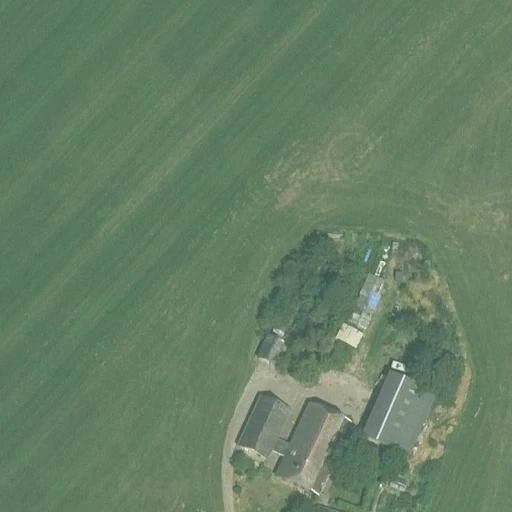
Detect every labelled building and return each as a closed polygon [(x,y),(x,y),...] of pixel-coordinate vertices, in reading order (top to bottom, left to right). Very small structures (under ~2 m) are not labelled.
[(369,299),(359,318),(372,325),(382,305),(369,299)] [(257,361),(272,367),(282,344),(267,337),(257,361)] [(409,460),(437,396),(390,376),(362,440),(409,460)] [(272,449),(279,452),(282,446),(275,443),(288,413),(261,401),(239,450),(266,462),(272,449)] [(290,449),(282,446),(279,452),(287,456),(277,479),(318,497),(350,425),(309,406),(290,449)]
